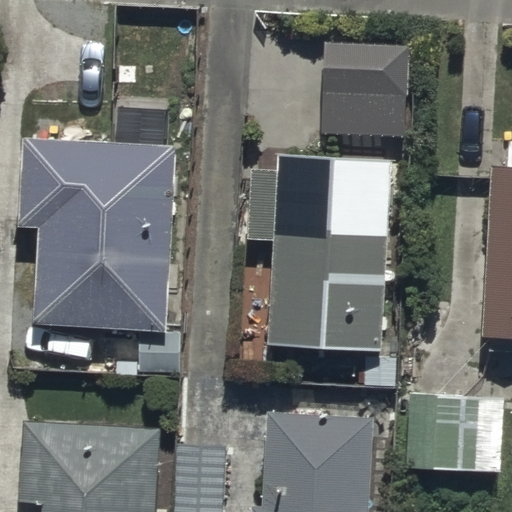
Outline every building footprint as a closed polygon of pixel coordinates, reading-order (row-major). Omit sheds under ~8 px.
[(336,38),(329,140),(408,145),(414,43),(336,38)] [(43,335),(176,344),(188,160),(55,152),(30,150),(25,235),(49,237),(43,335)] [(275,355),(388,362),(400,172),(287,166),(275,355)] [(511,351),(511,178),(500,178),(489,350),(511,351)] [(509,410),(408,403),(404,478),(504,485),(509,410)] [(258,511),(379,511),(385,425),(264,418),(258,511)] [(166,511),(171,439),(33,430),(27,511),(166,511)] [(219,511),(223,445),(186,443),(181,511),(219,511)]
